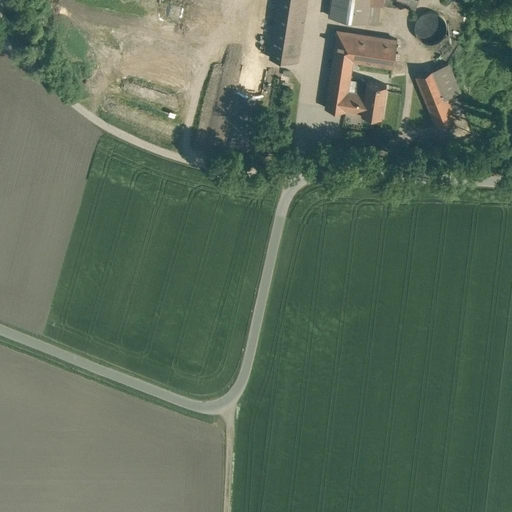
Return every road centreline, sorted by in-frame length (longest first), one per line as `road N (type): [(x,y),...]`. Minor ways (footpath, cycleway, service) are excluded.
road 1 (unclassified): [(0,332),(188,404),(218,405),(234,396),(247,372),(295,183),(509,183)]
road 2 (track): [(0,41),(13,40),(81,108),(158,147),(295,183)]
